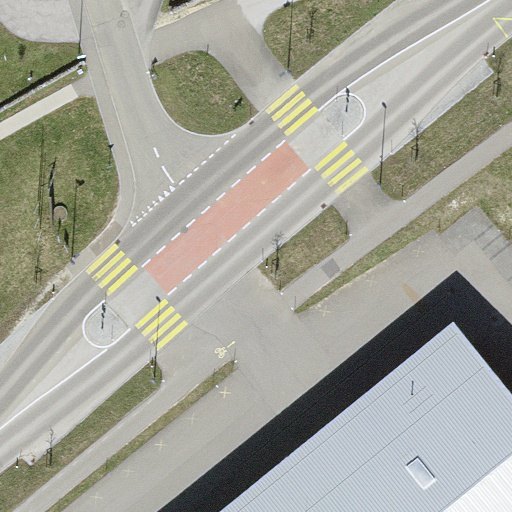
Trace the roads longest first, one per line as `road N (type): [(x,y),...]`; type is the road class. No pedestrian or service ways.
road 1 (primary): [(496,0),(207,237)]
road 2 (primary): [(207,237),(0,426)]
road 3 (residential): [(207,237),(169,183),(102,0)]
